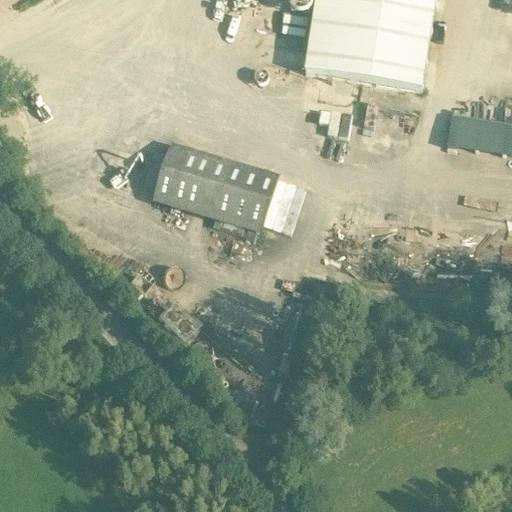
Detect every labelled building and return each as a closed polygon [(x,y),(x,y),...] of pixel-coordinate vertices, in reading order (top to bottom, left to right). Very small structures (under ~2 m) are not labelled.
[(318,0),(306,77),(425,95),(440,0),(318,0)] [(347,141),(352,117),(329,112),(324,136),(347,141)] [(511,124),(453,117),(449,150),(511,158),(511,124)] [(154,208),(264,240),(282,182),(173,149),(154,208)] [(89,255),(105,265),(114,251),(98,241),(89,255)]
